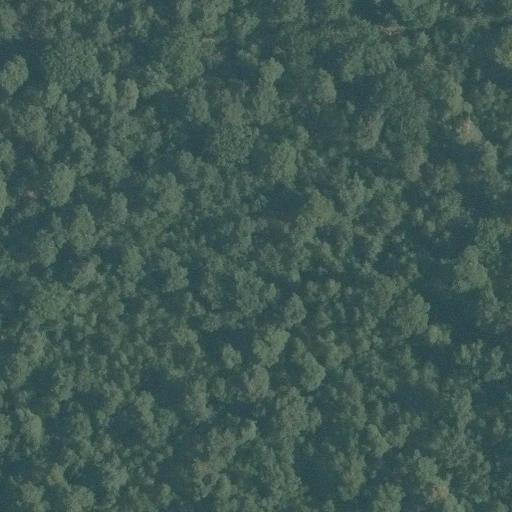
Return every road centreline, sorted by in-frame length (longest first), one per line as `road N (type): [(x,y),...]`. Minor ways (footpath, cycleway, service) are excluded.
road 1 (track): [(0,58),(511,24)]
road 2 (track): [(511,283),(334,0)]
